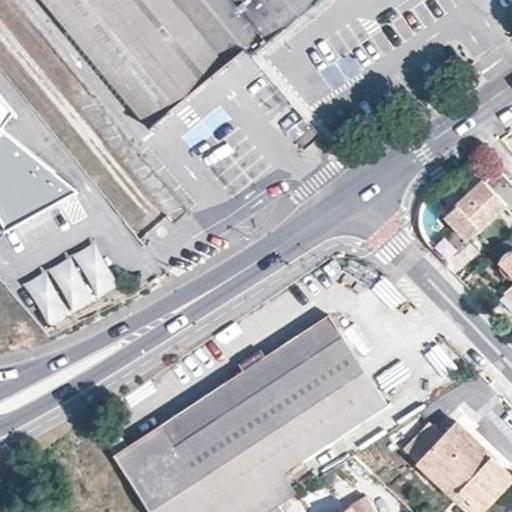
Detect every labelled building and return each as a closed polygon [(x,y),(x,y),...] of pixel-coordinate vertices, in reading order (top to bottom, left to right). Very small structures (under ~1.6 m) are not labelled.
[(203,0),(43,0),(147,125),(226,62),(225,61),(242,46),(203,0)] [(203,0),(242,46),(261,30),(267,39),(315,0),(203,0)] [(18,116),(0,93),(0,218),(7,232),(17,227),(44,214),(82,195),(6,132),(18,116)] [(303,149),(321,133),(313,123),(294,139),(303,149)] [(511,127),(500,136),(506,145),(511,143),(511,127)] [(511,181),(499,168),(485,181),(483,178),(445,215),(466,239),(504,206),(511,213),(511,181)] [(44,214),(17,227),(21,236),(76,210),(72,201),(44,214)] [(45,326),(120,293),(99,247),(25,280),(45,326)] [(511,247),(510,248),(506,250),(503,252),(500,255),(498,260),(498,264),(501,269),(504,273),(509,275),(511,275),(511,247)] [(511,298),(511,282),(503,290),(511,298)] [(329,313),(265,354),(243,369),(127,445),(170,511),(217,511),(284,469),(387,401),(329,313)] [(243,369),(265,354),(261,348),(239,362),(243,369)] [(385,394),(412,376),(402,361),(375,380),(385,394)] [(429,420),(403,447),(451,495),(458,488),(466,496),(483,510),(497,494),(487,484),(505,466),(457,419),(442,433),(429,420)] [(118,432),(105,439),(152,511),(170,511),(127,445),(118,432)] [(511,478),(511,472),(505,466),(487,484),(497,494),(511,478)] [(217,511),(263,511),(298,490),(284,469),(217,511)] [(458,488),(451,495),(459,502),(466,496),(458,488)] [(339,511),(376,511),(368,496),(339,511)]
